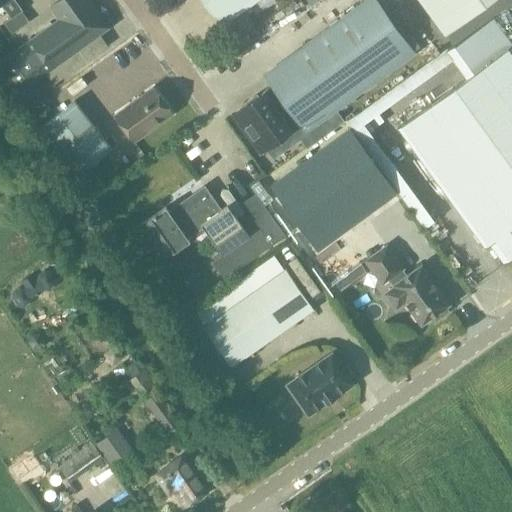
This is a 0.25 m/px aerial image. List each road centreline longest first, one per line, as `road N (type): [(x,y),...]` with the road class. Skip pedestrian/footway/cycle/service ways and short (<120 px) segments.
road 1 (unclassified): [(239,511),(511,323)]
road 2 (unclassified): [(207,108),(130,0)]
